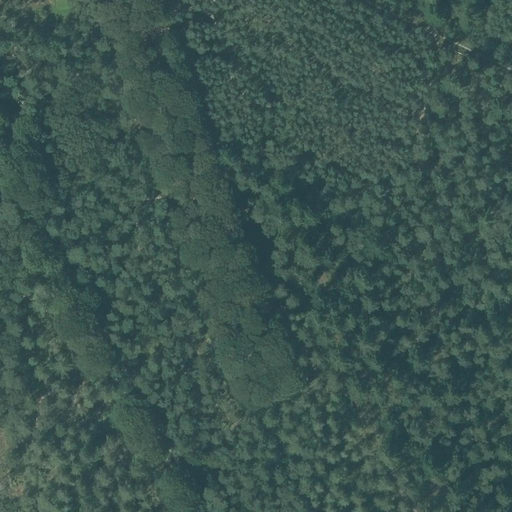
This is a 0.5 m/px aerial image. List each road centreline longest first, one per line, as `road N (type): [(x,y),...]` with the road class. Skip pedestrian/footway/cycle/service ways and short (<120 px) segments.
road 1 (unknown): [(178,0),(204,85),(234,133),(239,192),(304,293),(410,511)]
road 2 (track): [(132,0),(211,245),(266,382),(264,412),(315,511)]
road 3 (unknown): [(213,511),(0,164)]
